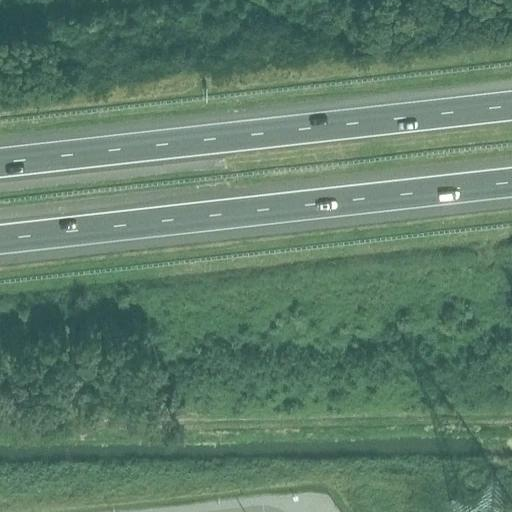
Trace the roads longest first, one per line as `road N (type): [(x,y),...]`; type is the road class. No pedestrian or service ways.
road 1 (motorway): [(0,242),(511,184)]
road 2 (motorway): [(511,108),(0,165)]
